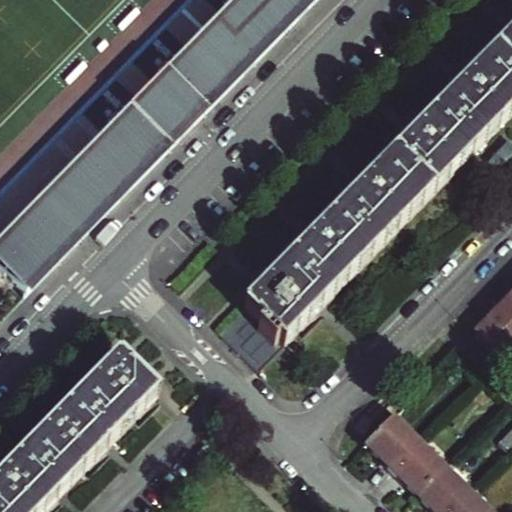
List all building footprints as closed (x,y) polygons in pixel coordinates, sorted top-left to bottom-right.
[(242,0),(0,244),(0,272),(28,300),(325,0),(242,0)] [(198,33),(194,28),(210,17),(200,3),(172,23),(186,42),(198,33)] [(0,147),(94,48),(89,32),(94,31),(57,24),(57,25),(0,14),(0,147)] [(260,374),(511,116),(511,38),(222,336),(260,374)] [(511,303),(479,336),(506,363),(511,356),(511,303)] [(0,511),(49,511),(161,399),(123,362),(0,486),(0,511)] [(425,447),(399,421),(371,448),(398,475),(425,447)] [(450,472),(425,447),(398,475),(423,500),(450,472)] [(485,488),(460,463),(450,472),(476,497),(485,488)] [(461,511),(476,497),(450,472),(423,500),(435,511),(461,511)] [(461,511),(490,511),(476,497),(461,511)]
